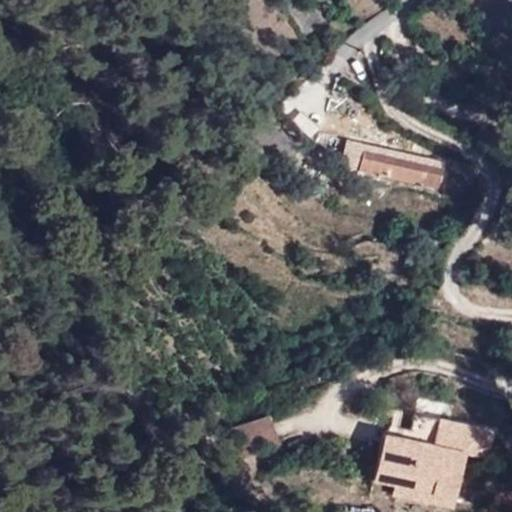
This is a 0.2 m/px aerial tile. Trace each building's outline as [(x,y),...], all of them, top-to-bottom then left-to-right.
[(284,0),(302,35),(319,26),(305,0),(284,0)] [(281,158),(261,144),(248,164),(268,178),(281,158)] [(439,169),(361,152),(356,174),(435,190),(439,169)] [(414,417),(438,422),(439,417),(415,412),(414,417)] [(239,456),(280,443),(271,413),(229,428),(239,456)] [(393,493),(433,502),(435,492),(457,497),(466,454),(490,459),(496,429),(439,417),(438,422),(414,417),(412,428),(392,423),(385,433),(375,479),(396,483),(393,493)] [(433,502),(455,507),(457,497),(435,492),(433,502)]
